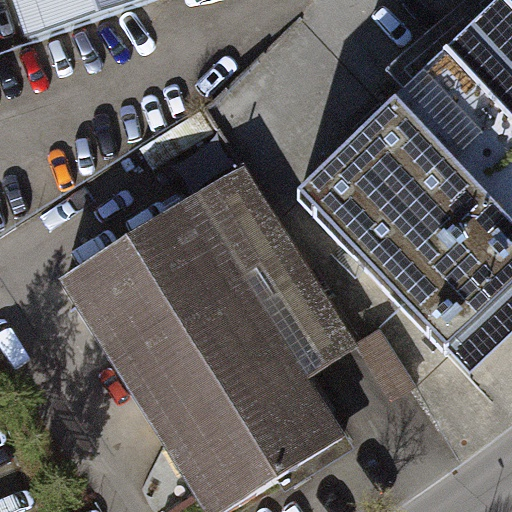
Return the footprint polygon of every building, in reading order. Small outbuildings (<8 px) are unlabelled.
[(14,0),(30,45),(156,0),(14,0)] [(511,0),(300,202),(471,380),(511,340),(511,0)] [(65,285),(209,511),(235,511),(344,444),(305,382),(242,283),(258,272),(275,299),(311,276),(244,172),(65,285)] [(357,350),(311,276),(275,299),(258,272),(242,283),(305,382),(357,350)] [(380,335),(357,350),(392,405),(415,390),(380,335)]
